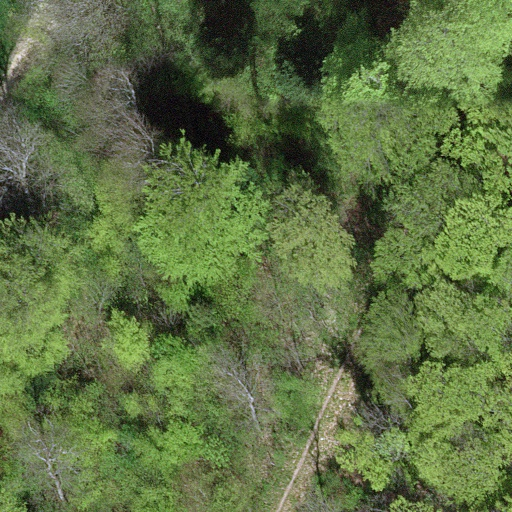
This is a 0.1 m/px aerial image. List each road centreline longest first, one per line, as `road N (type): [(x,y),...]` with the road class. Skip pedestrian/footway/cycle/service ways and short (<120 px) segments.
road 1 (track): [(511,19),(276,511)]
road 2 (track): [(53,0),(0,121)]
